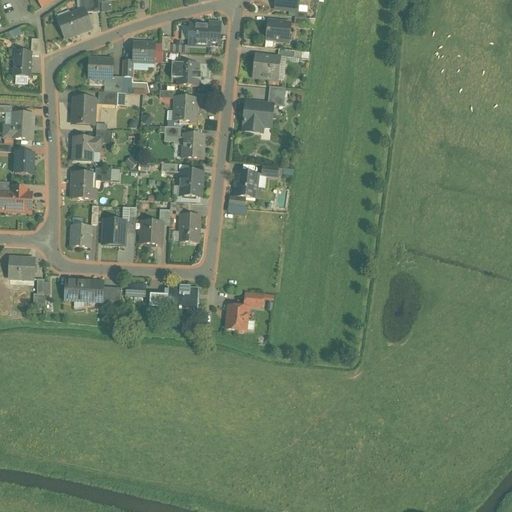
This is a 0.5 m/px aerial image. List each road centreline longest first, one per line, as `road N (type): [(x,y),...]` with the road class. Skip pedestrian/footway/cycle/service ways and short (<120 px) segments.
road 1 (residential): [(50,243),(65,266),(206,269),(238,1)]
road 2 (residential): [(238,1),(58,58),(49,89),(50,243)]
